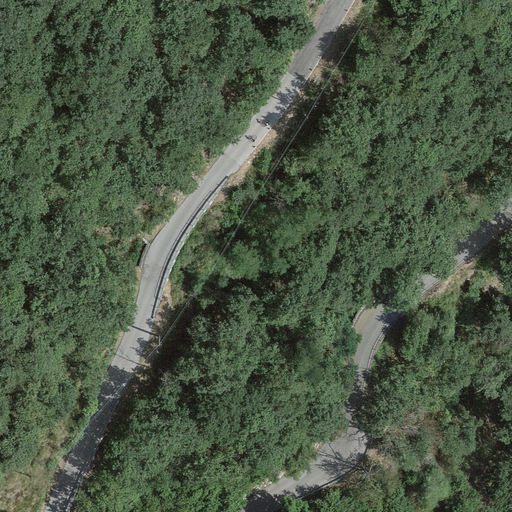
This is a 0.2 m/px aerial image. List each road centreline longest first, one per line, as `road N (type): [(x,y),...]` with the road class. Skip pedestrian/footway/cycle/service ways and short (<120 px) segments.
road 1 (tertiary): [(340,0),(169,240),(52,511)]
road 2 (tertiary): [(248,511),(338,448),(362,343),(381,311),(511,202)]
